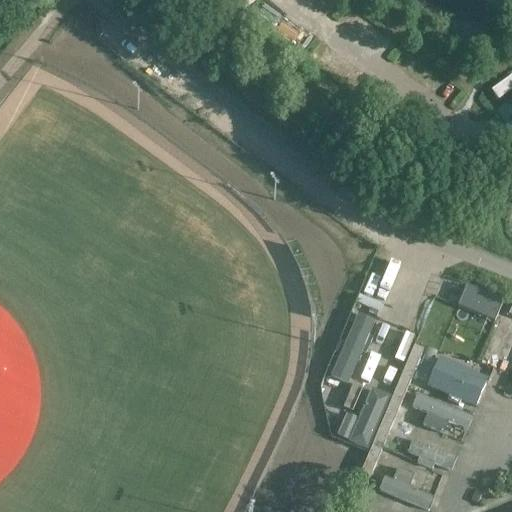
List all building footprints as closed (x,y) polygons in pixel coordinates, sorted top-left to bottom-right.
[(511,81),(497,93),(504,103),(511,97),(511,81)] [(466,287),(458,307),(494,323),(503,303),(466,287)] [(368,454),(418,336),(390,324),(353,308),(321,394),(332,439),(368,454)] [(511,344),(507,342),(499,359),(511,365),(511,344)] [(360,475),(354,489),(364,493),(370,480),(370,479),(383,447),(393,424),(424,351),(414,347),(369,454),(360,475)] [(426,386),(476,408),(489,377),(440,356),(426,386)] [(467,431),(473,417),(419,392),(413,406),(428,413),(423,423),(444,433),(449,423),(467,431)] [(414,438),(407,454),(450,473),(457,457),(414,438)] [(393,479),(385,476),(380,489),(431,509),(435,497),(410,487),(415,473),(398,467),(393,479)]
